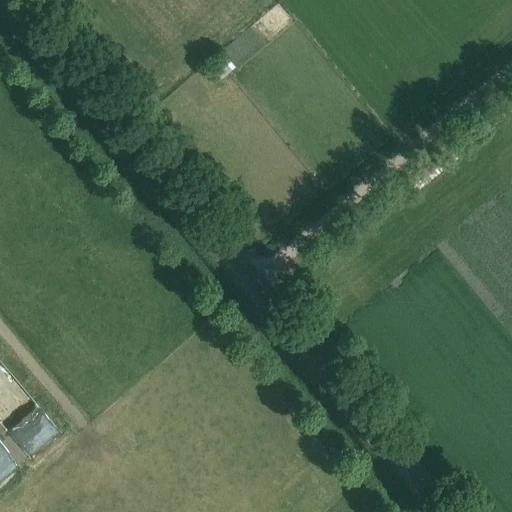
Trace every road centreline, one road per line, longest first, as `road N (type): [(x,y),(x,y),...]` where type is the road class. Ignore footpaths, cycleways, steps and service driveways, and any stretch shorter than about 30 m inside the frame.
road 1 (unclassified): [(445,511),(17,0)]
road 2 (track): [(253,279),(511,71)]
